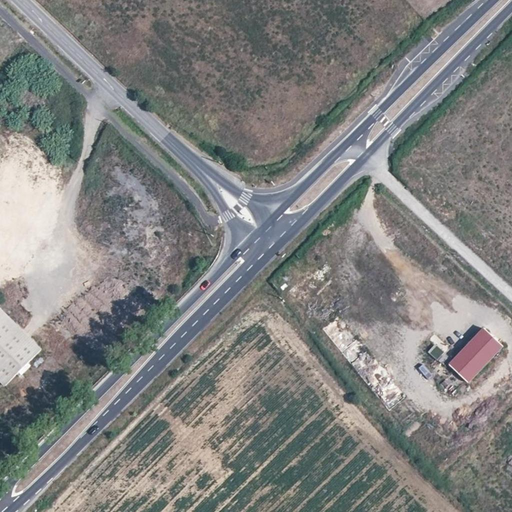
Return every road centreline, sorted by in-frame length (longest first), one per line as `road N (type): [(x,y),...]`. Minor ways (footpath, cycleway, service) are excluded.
road 1 (primary): [(7,511),(278,243)]
road 2 (primary): [(250,239),(0,495)]
road 3 (tertiary): [(21,0),(188,158)]
road 4 (primary): [(364,156),(511,5)]
road 5 (primary): [(500,0),(348,140)]
road 6 (unclassified): [(364,156),(511,294)]
road 7 (primary): [(278,243),(364,156)]
